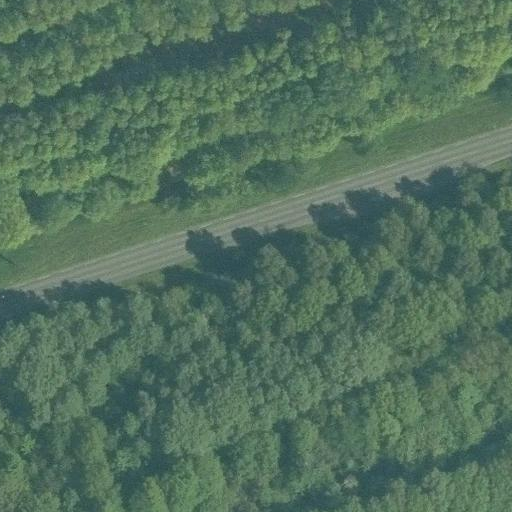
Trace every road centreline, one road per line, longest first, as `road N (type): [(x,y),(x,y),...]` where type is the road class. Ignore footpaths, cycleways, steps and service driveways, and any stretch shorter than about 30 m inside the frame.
road 1 (primary): [(0,308),(511,144)]
road 2 (track): [(0,193),(511,34)]
road 3 (track): [(134,511),(167,492),(511,368)]
